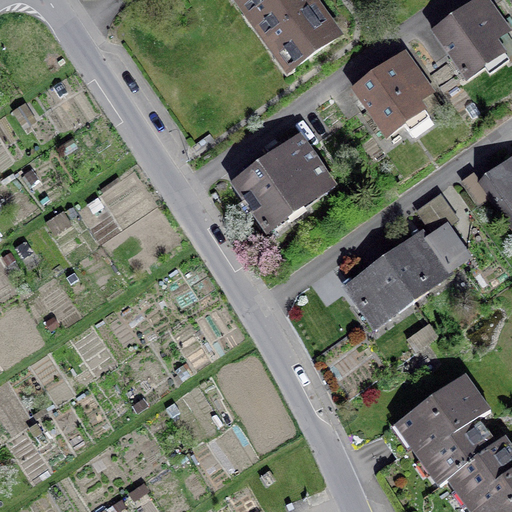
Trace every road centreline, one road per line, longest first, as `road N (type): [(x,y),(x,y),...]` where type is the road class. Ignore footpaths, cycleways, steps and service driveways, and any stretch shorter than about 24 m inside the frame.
road 1 (residential): [(178,197),(473,0)]
road 2 (residential): [(253,313),(511,141)]
road 3 (tertiary): [(178,197),(48,0)]
road 4 (tertiary): [(357,511),(253,313)]
road 5 (tertiary): [(253,313),(178,197)]
